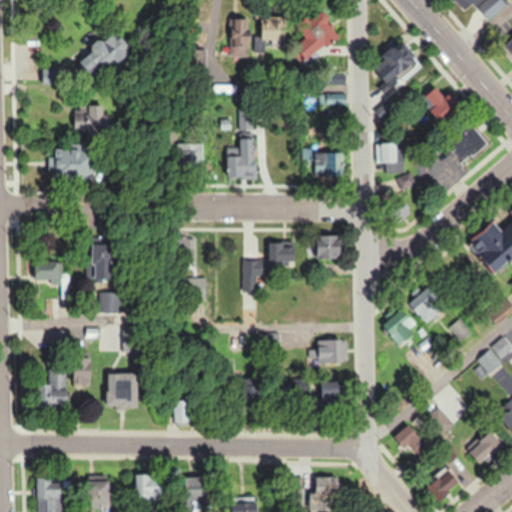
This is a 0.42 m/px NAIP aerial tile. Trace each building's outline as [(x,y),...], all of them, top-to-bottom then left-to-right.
[(459,0),(467,8),(475,0),(476,0),(480,4),(484,0),(459,0)] [(229,56),(262,55),(262,38),(284,38),(284,17),(263,17),(263,34),(245,34),(245,18),(228,18),(229,56)] [(134,54),(127,39),(123,41),(119,33),(80,52),(91,75),(134,54)] [(226,155),(227,178),(256,177),(254,138),(240,138),(241,155),(226,155)] [(384,143),(385,174),(400,173),(401,185),(414,185),(413,172),(406,172),(404,141),(384,143)] [(177,174),(202,174),(202,142),(177,142),(177,174)] [(56,177),(99,178),(100,147),(80,146),(79,152),(56,152),(56,177)] [(345,175),(345,152),(315,153),(316,171),(331,171),(331,175),(345,175)] [(511,258),(511,207),(493,217),(498,227),(475,238),(490,269),(511,258)] [(344,257),(344,233),(317,233),(317,257),(344,257)] [(117,278),(117,242),(92,242),(92,278),(117,278)] [(242,259),(243,291),(256,291),(256,275),(275,274),(274,263),(297,262),(297,242),(267,242),(268,259),(242,259)] [(63,281),(63,267),(39,268),(39,282),(63,281)] [(335,302),(335,289),(313,289),(313,313),(343,313),(343,302),(335,302)] [(449,306),(436,289),(414,306),(427,323),(449,306)] [(123,291),(100,291),(100,311),(123,311),(123,291)] [(420,321),(395,305),(381,327),(406,343),(420,321)] [(461,340),(471,332),(459,318),(450,326),(461,340)] [(125,351),(144,351),(144,326),(125,326),(125,351)] [(503,356),(511,348),(502,337),(493,345),(503,356)] [(346,339),(317,339),(317,362),(346,362),(346,339)] [(476,359),(480,364),(475,368),(483,379),(491,373),(501,386),(511,378),(489,349),(476,359)] [(50,404),(69,404),(69,368),(50,368),(50,404)] [(95,389),(95,369),(73,369),(73,389),(95,389)] [(143,406),(143,372),(111,372),(111,406),(143,406)] [(175,399),(175,424),(193,424),(193,399),(175,399)] [(441,434),(452,423),(436,407),(426,417),(441,434)] [(511,410),(502,415),(510,434),(511,433),(511,410)] [(394,436),(404,449),(412,444),(420,455),(430,447),(413,423),(394,436)] [(503,449),(490,429),(466,445),(479,464),(503,449)] [(433,498),(458,494),(454,469),(429,473),(433,498)] [(166,474),(136,474),(136,503),(166,503),(166,474)] [(180,476),(180,511),(212,511),(212,476),(180,476)] [(54,477),(40,477),(40,511),(65,511),(65,488),(54,488),(54,477)] [(116,503),(115,479),(90,480),(90,504),(116,503)] [(342,484),(319,484),(319,510),(336,510),(336,500),(342,500),(342,484)]
